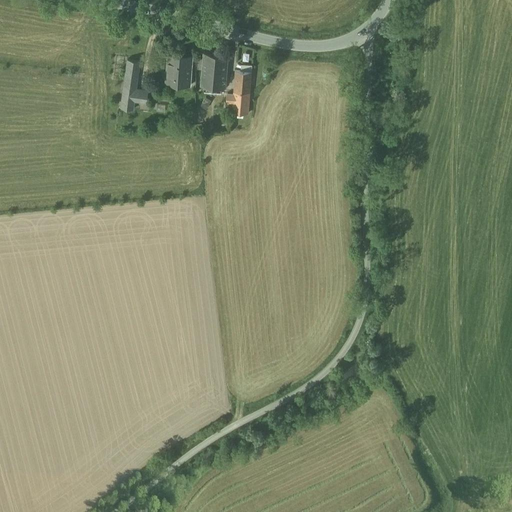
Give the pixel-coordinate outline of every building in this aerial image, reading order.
[(193,54),(168,51),(166,82),(190,84),(193,54)] [(228,54),(204,52),(204,58),(203,69),(201,85),(225,87),(228,54)] [(140,61),(128,59),(121,107),(133,109),(134,101),(136,89),(140,61)] [(252,71),(236,70),(234,93),(227,92),(226,102),(226,111),(248,113),(252,71)] [(148,90),(136,89),(134,101),(146,102),(148,90)]
